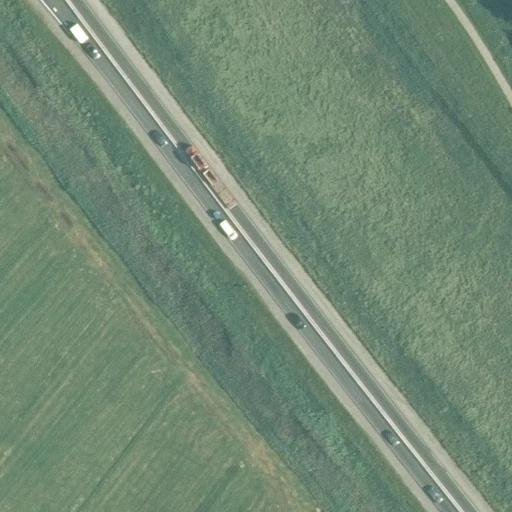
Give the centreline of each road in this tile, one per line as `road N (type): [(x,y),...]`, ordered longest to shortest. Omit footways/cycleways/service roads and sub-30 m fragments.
road 1 (trunk): [(471,511),(76,0)]
road 2 (trunk): [(55,0),(449,511)]
